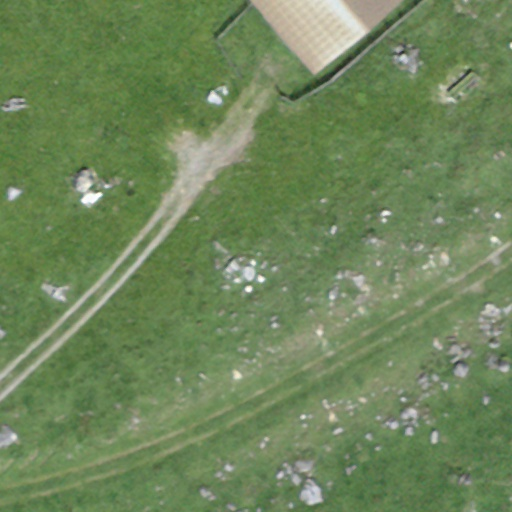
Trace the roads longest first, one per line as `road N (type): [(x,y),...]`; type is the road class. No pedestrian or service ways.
road 1 (track): [(511,267),(372,356),(190,446),(0,498)]
road 2 (track): [(271,73),(165,227),(0,388)]
